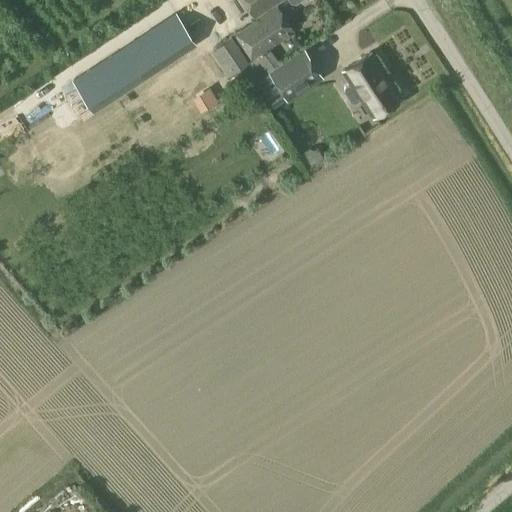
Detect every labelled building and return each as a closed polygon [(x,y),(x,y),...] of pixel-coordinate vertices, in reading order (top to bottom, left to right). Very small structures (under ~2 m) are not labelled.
[(244,0),(255,16),(279,0),(244,0)] [(294,31),(279,7),(278,6),(235,35),(251,59),(294,31)] [(154,71),(197,43),(175,11),(133,39),(154,71)] [(228,76),(249,62),(231,36),(211,50),(228,76)] [(118,49),(71,79),(92,112),(139,81),(118,49)] [(321,75),(304,49),(270,71),(287,98),(321,75)] [(401,97),(371,51),(343,69),(373,115),(401,97)]
